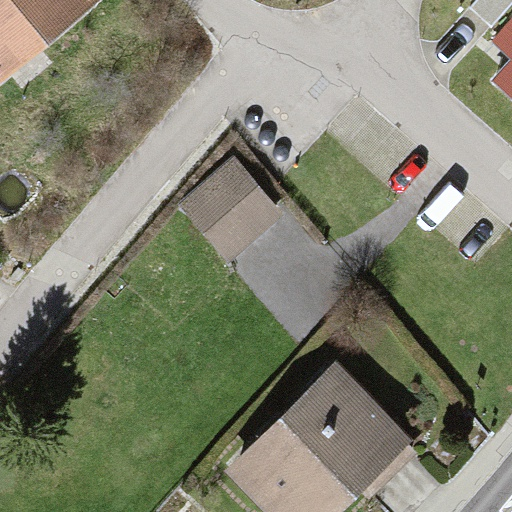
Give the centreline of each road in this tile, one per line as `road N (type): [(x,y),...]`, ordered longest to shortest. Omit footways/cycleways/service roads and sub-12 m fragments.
road 1 (residential): [(255,45),(0,348)]
road 2 (residential): [(360,52),(511,189)]
